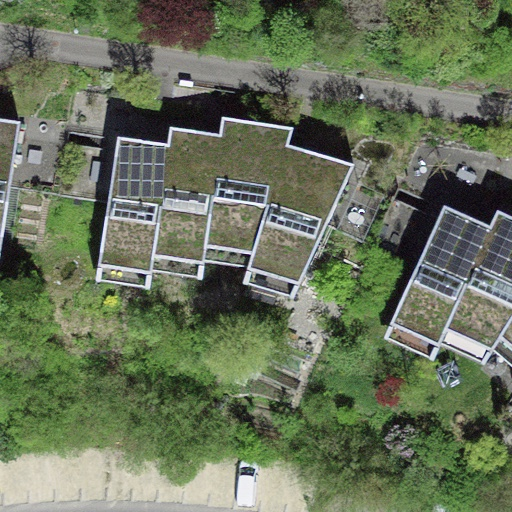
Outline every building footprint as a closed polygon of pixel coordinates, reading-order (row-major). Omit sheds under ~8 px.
[(256,272),(289,156),(293,140),(225,128),(222,144),(206,265),(256,272)] [(0,273),(20,134),(0,131),(0,273)] [(206,265),(222,144),(172,137),(169,156),(154,279),(203,288),(206,265)] [(154,279),(169,156),(120,149),(100,290),(151,298),(154,279)] [(249,296),(295,311),(357,175),(289,156),(256,272),(249,296)] [(446,354),(497,239),(449,216),(392,349),(438,371),(446,354)] [(506,351),(511,340),(511,227),(504,224),(497,239),(446,354),(490,377),(506,351)]
